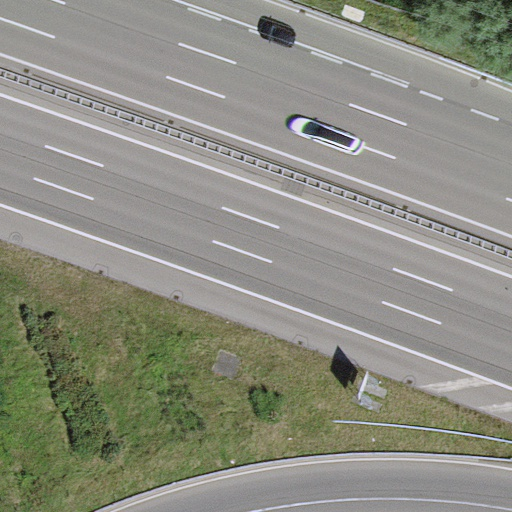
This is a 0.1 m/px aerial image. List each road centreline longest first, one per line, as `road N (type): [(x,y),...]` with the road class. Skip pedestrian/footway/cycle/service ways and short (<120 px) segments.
road 1 (motorway): [(0,149),(511,332)]
road 2 (motorway): [(511,180),(1,0)]
road 3 (motorway): [(172,511),(295,483),(388,478),(511,489)]
